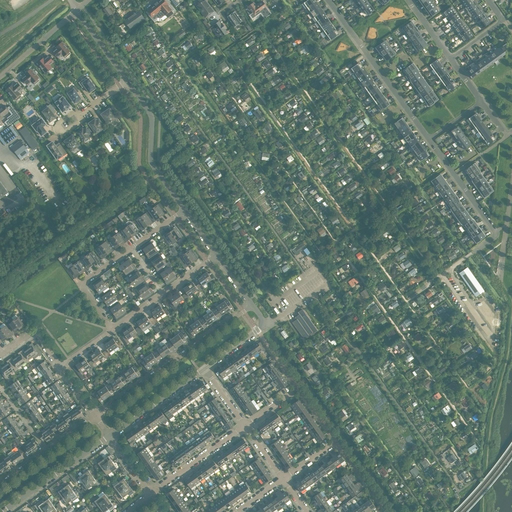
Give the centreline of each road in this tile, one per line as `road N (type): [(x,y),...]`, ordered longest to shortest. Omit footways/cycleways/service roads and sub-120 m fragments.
road 1 (residential): [(95,416),(252,305)]
road 2 (residential): [(328,0),(429,139)]
road 3 (residential): [(429,139),(495,232),(465,257)]
road 4 (tertiary): [(183,209),(152,165),(151,118),(126,81)]
road 5 (tertiary): [(2,511),(109,435)]
